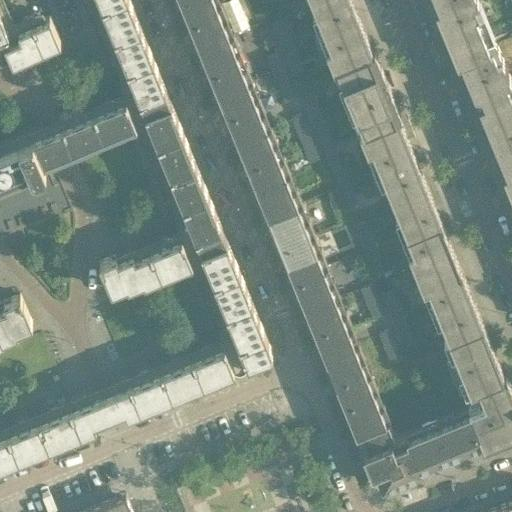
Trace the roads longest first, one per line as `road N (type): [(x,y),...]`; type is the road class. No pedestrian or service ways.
road 1 (residential): [(152,0),(302,368)]
road 2 (residential): [(511,279),(398,0)]
road 3 (residential): [(302,368),(118,444)]
road 4 (residential): [(57,154),(80,209),(74,325)]
road 5 (residential): [(367,511),(302,368)]
road 6 (residential): [(118,444),(0,493)]
road 7 (residential): [(118,444),(74,325)]
